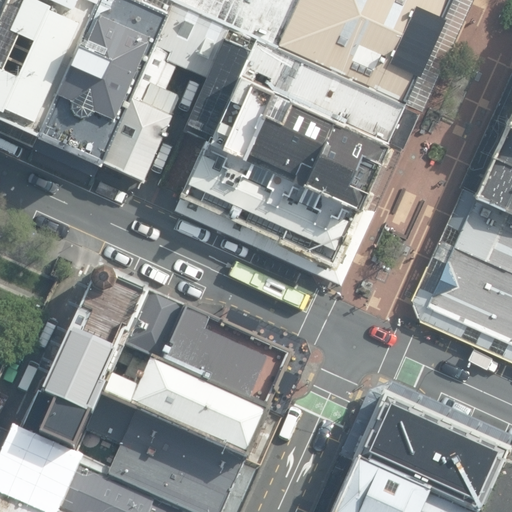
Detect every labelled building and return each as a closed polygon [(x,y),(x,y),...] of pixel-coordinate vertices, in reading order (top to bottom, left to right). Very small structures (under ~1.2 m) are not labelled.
[(0,0),(0,24),(10,0),(0,0)] [(10,0),(0,24),(0,114),(41,134),(101,0),(10,0)] [(171,0),(101,0),(41,134),(103,162),(175,2),(171,0)] [(406,106),(453,0),(171,0),(175,2),(231,27),(258,39),(406,106)] [(175,2),(103,162),(146,181),(175,115),(173,114),(180,99),(179,94),(168,89),(178,66),(209,79),(226,39),(231,27),(175,2)] [(253,51),(226,39),(209,79),(189,124),(211,134),(216,136),(242,77),(253,51)] [(406,106),(258,39),(253,51),(242,77),(390,142),(406,106)] [(359,212),(390,142),(242,77),(216,136),(211,146),(359,212)] [(511,104),(503,126),(511,129),(511,104)] [(511,129),(503,126),(470,199),(511,216),(511,129)] [(216,136),(211,134),(182,196),(335,265),(359,212),(211,146),(216,136)] [(511,216),(470,199),(452,247),(511,273),(511,216)] [(511,273),(452,247),(429,295),(423,311),(511,350),(511,273)] [(151,287),(92,261),(88,269),(34,392),(92,418),(105,389),(126,341),(151,287)] [(165,358),(188,303),(151,287),(126,341),(165,358)] [(294,349),(188,303),(165,358),(270,404),(294,349)] [(139,404),(248,452),(270,404),(165,358),(126,341),(105,389),(139,404)] [(105,389),(92,418),(88,428),(121,443),(139,404),(105,389)] [(506,450),(387,398),(365,448),(485,500),(506,450)] [(109,473),(197,511),(222,511),(248,452),(139,404),(121,443),(109,473)] [(74,458),(17,434),(0,472),(0,483),(65,511),(197,511),(109,473),(74,458)] [(480,511),(485,500),(365,448),(333,511),(480,511)] [(65,511),(0,483),(0,511),(65,511)]
